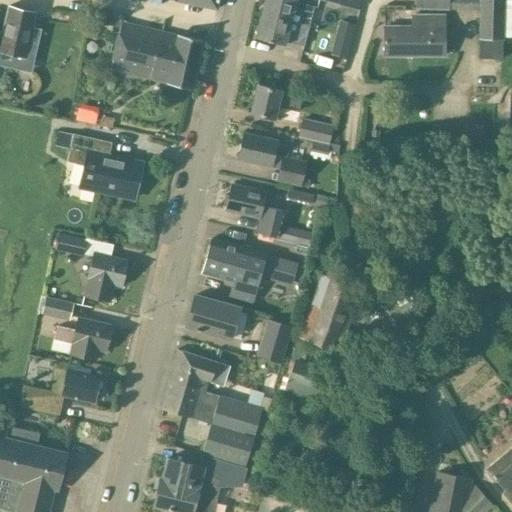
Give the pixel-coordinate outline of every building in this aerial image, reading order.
[(217,0),(173,0),(216,9),(217,0)] [(265,0),(262,14),(310,26),(315,7),(296,2),(296,0),(265,0)] [(358,10),(360,0),(342,0),(341,6),(358,10)] [(415,0),(415,8),(449,9),(448,0),(415,0)] [(477,7),(476,0),(455,0),(455,8),(477,7)] [(511,0),(479,0),(479,10),(478,39),(479,39),(503,39),(503,36),(511,36),(511,0)] [(2,31),(0,30),(0,51),(25,57),(36,13),(8,6),(2,31)] [(310,26),(262,14),(256,38),(285,45),(286,41),(305,46),(310,26)] [(445,55),(444,16),(412,16),(413,28),(384,28),(384,56),(445,55)] [(350,56),(356,22),(338,19),(333,53),(350,56)] [(151,79),(161,32),(120,22),(110,69),(151,79)] [(161,32),(151,79),(165,82),(165,83),(191,89),(202,41),(176,35),(161,32)] [(303,95),(258,84),(251,112),(275,118),(277,107),(299,112),(303,95)] [(80,103),(76,119),(95,123),(98,107),(80,103)] [(333,125),(302,118),(297,137),(328,144),(333,125)] [(102,119),(100,128),(111,130),(113,121),(102,119)] [(73,133),(70,147),(87,151),(79,187),(135,199),(142,163),(108,156),(111,141),(73,133)] [(306,162),(275,154),(278,141),(244,133),(238,159),(279,169),(276,181),(300,187),(306,162)] [(312,145),(310,153),(326,157),(328,149),(312,145)] [(302,178),(300,186),(308,188),(309,180),(302,178)] [(223,205),(227,206),(226,210),(259,218),(256,232),(277,238),(284,210),(262,205),(266,192),(232,184),(229,195),(226,194),(223,205)] [(309,195),(288,190),(286,199),(307,204),(309,195)] [(308,234),(282,228),(280,239),(305,245),(308,234)] [(86,239),(58,233),(54,250),(83,256),(86,239)] [(266,254),(211,239),(201,274),(233,283),(230,296),(252,302),(260,275),(291,284),(296,264),(265,256),(266,254)] [(414,246),(399,259),(407,267),(422,255),(414,246)] [(126,260),(94,253),(83,295),(109,301),(113,285),(120,286),(126,260)] [(321,276),(299,339),(293,356),(303,360),(310,343),(338,353),(353,311),(355,312),(363,291),(321,276)] [(42,295),(37,313),(42,314),(46,296),(42,295)] [(74,303),(46,296),(42,314),(69,321),(74,303)] [(239,309),(195,296),(186,326),(231,339),(239,309)] [(57,326),(54,340),(72,344),(70,353),(96,359),(98,350),(105,351),(111,325),(78,318),(75,330),(57,326)] [(293,327),(267,319),(256,356),(282,363),(293,327)] [(249,464),(261,408),(214,395),(205,391),(208,381),(211,381),(217,362),(178,349),(168,381),(169,381),(161,409),(211,425),(203,454),(249,464)] [(325,370),(294,359),(287,379),(288,380),(280,402),(294,407),(298,396),(312,401),(313,398),(323,402),(330,383),(321,380),(325,370)] [(102,383),(98,380),(99,377),(67,370),(69,363),(56,360),(53,375),(54,375),(51,390),(22,384),(17,407),(60,415),(63,395),(93,402),(96,390),(101,389),(102,383)] [(0,507),(16,511),(15,511),(48,511),(53,490),(57,490),(66,452),(36,445),(38,435),(0,425),(0,507)] [(511,447),(487,469),(506,492),(511,486),(511,447)] [(159,478),(153,506),(181,511),(210,511),(212,503),(216,504),(220,487),(212,485),(215,473),(246,480),(249,468),(244,466),(218,459),(215,470),(168,459),(163,479),(159,478)] [(471,477),(437,471),(429,511),(468,511),(469,511),(477,511),(490,502),(476,486),(468,492),(471,477)] [(412,511),(414,502),(395,498),(392,511),(412,511)]
